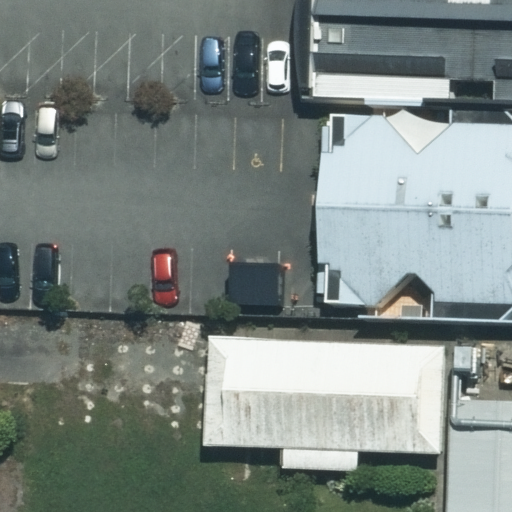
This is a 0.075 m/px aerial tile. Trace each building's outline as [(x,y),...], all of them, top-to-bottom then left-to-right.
[(511,0),(330,0),(327,96),(453,102),(507,102),(511,102),(511,0)] [(334,120),(328,119),(325,202),(324,261),(323,302),(377,304),(410,268),(419,268),(436,285),(435,312),(505,315),(511,308),(511,106),(507,102),(453,102),(452,116),(421,146),(386,109),(334,108),(334,120)] [(228,258),(227,296),(307,298),(308,260),(228,258)] [(200,422),(200,440),(361,445),(434,447),(448,447),(449,398),(450,340),(201,332),(202,318),(57,313),(54,418),(105,419),(130,420),(173,421),(200,422)] [(511,511),(511,398),(449,398),(448,447),(447,511),(511,511)] [(265,485),(265,493),(288,483),(289,463),(360,466),(361,445),(200,440),(200,422),(173,421),(173,428),(130,426),(130,420),(105,419),(105,425),(95,425),(94,437),(94,448),(208,452),(207,483),(265,485)] [(94,448),(27,445),(24,511),(264,511),(265,493),(265,485),(207,483),(208,452),(94,448)]
